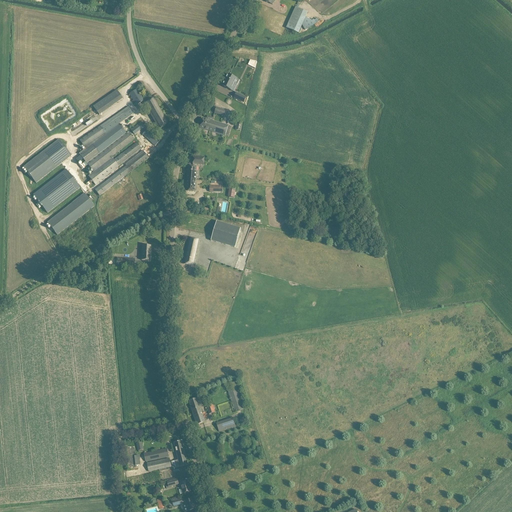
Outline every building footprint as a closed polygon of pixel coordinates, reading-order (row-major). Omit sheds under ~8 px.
[(296,8),(287,28),(299,33),(307,13),(296,8)] [(312,21),(303,26),(306,30),(314,25),(312,21)] [(248,74),(250,62),(245,61),(242,73),(248,74)] [(228,75),(223,86),(231,90),(230,90),(234,92),(237,85),(234,84),(237,79),(228,75)] [(144,100),(142,98),(137,89),(129,94),(136,105),(142,101),(144,100)] [(93,107),(99,115),(122,98),(117,90),(93,107)] [(237,93),(234,98),(244,102),(246,98),(237,93)] [(150,113),(154,122),(159,130),(168,124),(153,98),(144,104),(150,113)] [(119,124),(131,115),(133,114),(128,107),(124,109),(79,141),(85,149),(79,154),(87,164),(126,134),(119,124)] [(227,110),(217,107),(215,113),(225,116),(227,110)] [(89,113),(70,126),(76,135),(95,122),(89,113)] [(232,127),(203,118),(200,128),(229,137),(232,127)] [(131,130),(134,134),(144,127),(141,123),(131,130)] [(142,134),(155,146),(161,140),(148,128),(142,134)] [(36,183),(71,156),(59,139),(23,167),(36,183)] [(98,195),(149,159),(144,152),(93,188),(98,195)] [(204,157),(193,156),(193,164),(204,165),(204,157)] [(198,175),(198,171),(197,170),(197,166),(188,166),(187,180),(196,180),(196,175),(198,175)] [(66,170),(33,195),(39,203),(36,205),(39,208),(41,207),(41,206),(47,213),(80,188),(66,170)] [(195,192),(196,180),(187,180),(186,192),(195,192)] [(90,195),(87,197),(84,194),(47,223),(57,235),(94,206),(91,202),(94,200),(90,195)] [(241,229),(217,221),(211,241),(235,248),(241,229)] [(198,247),(199,247),(201,240),(189,238),(183,264),(195,266),(198,254),(196,253),(197,251),(198,251),(198,250),(197,249),(198,247)] [(151,246),(142,245),(141,260),(150,261),(151,246)] [(135,259),(117,258),(116,266),(134,267),(135,259)] [(235,412),(243,409),(234,382),(226,384),(235,412)] [(197,425),(202,423),(205,422),(197,399),(189,401),(197,425)] [(206,405),(209,414),(215,412),(214,410),(216,409),(214,404),(213,405),(212,403),(206,405)] [(236,427),(233,418),(221,422),(224,430),(236,427)] [(188,465),(182,441),(174,443),(178,460),(172,462),(173,469),(180,467),(188,465)] [(146,462),(164,458),(169,457),(167,449),(144,454),(146,462)] [(149,472),(166,468),(171,467),(170,458),(147,463),(149,472)] [(170,488),(169,487),(179,484),(177,479),(168,482),(169,486),(166,487),(167,489),(170,488)] [(187,482),(188,481),(181,483),(181,486),(178,487),(179,490),(180,494),(183,493),(191,491),(190,487),(189,487),(187,482)] [(181,499),(173,502),(174,506),(182,504),(183,506),(186,506),(187,511),(191,510),(196,508),(193,499),(189,500),(182,502),(181,499)]
